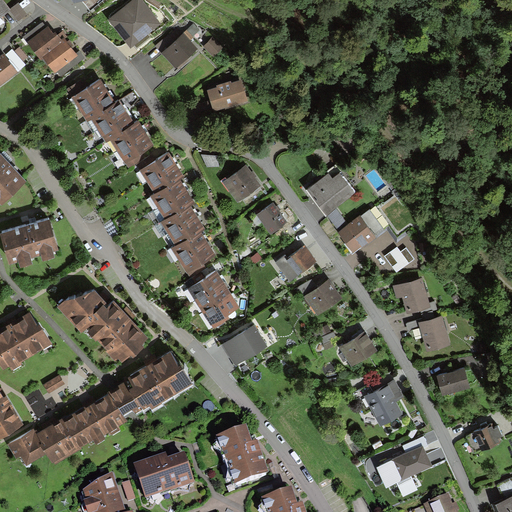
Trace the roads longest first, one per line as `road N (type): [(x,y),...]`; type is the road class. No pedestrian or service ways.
road 1 (residential): [(42,0),(101,41),(177,133),(234,144),(269,167),(410,369),(477,511)]
road 2 (residential): [(326,511),(273,436),(79,225),(28,146),(0,127)]
road 3 (track): [(246,0),(245,17),(395,141),(511,282)]
